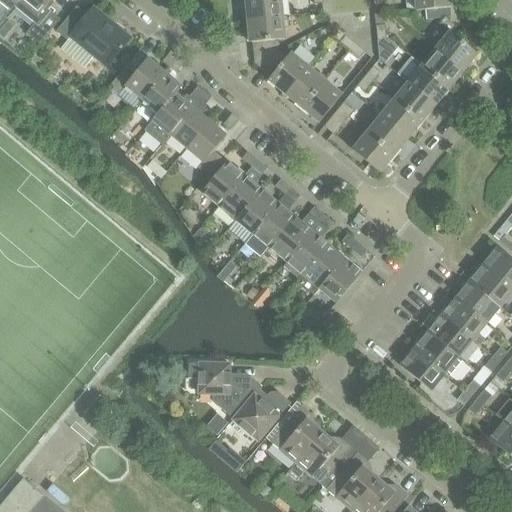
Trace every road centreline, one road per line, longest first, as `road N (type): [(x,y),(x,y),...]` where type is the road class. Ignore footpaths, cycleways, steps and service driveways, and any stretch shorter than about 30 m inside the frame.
road 1 (residential): [(471,511),(318,375),(426,245),(383,206)]
road 2 (residential): [(383,206),(215,75),(190,37),(146,0)]
road 3 (residential): [(383,206),(511,53)]
